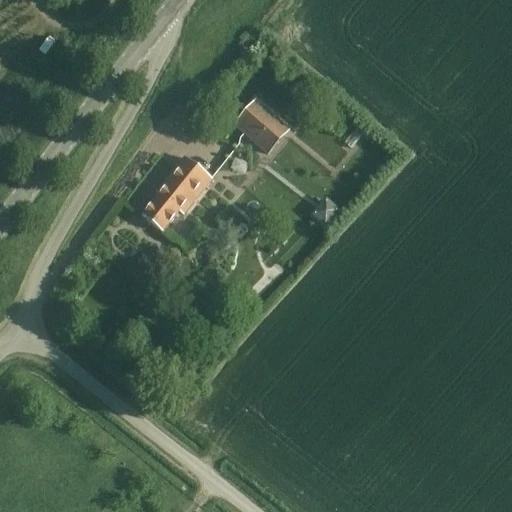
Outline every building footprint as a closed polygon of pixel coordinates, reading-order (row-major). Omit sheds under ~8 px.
[(252,32),(238,47),(248,55),(261,40),(252,32)] [(256,103),(234,128),(268,157),(289,132),(256,103)] [(159,197),(142,218),(163,234),(179,214),(184,217),(212,182),(185,160),(156,195),(159,197)] [(253,175),(242,167),(229,182),(240,191),(253,175)] [(326,202),(312,218),(326,230),(340,215),(326,202)]
